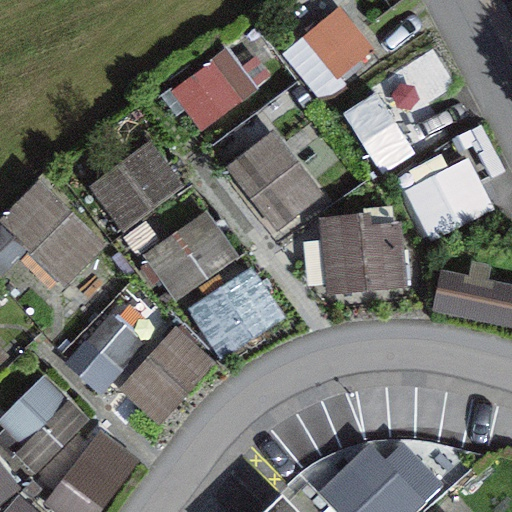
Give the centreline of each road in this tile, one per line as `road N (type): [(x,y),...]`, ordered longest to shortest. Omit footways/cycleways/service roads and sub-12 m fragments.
road 1 (residential): [(511,374),(434,354),(314,362),(209,431),(150,511)]
road 2 (residential): [(452,0),(511,116)]
